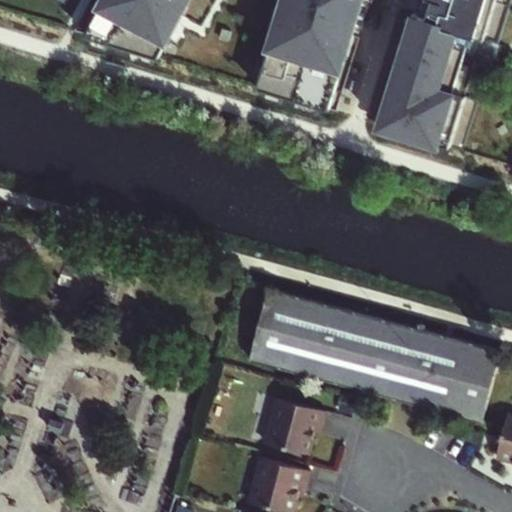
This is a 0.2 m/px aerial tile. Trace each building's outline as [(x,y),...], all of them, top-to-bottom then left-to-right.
[(105,0),(87,37),(159,56),(185,8),(180,6),(183,0),(105,0)] [(185,8),(159,56),(260,83),(286,0),(183,0),(180,6),(185,8)] [(362,0),(286,0),(260,83),(330,107),(363,4),(364,0),(362,0)] [(422,0),(418,14),(412,12),(377,124),(449,146),(465,96),(453,93),(470,36),(483,40),(494,0),(422,0)] [(31,227),(9,221),(3,244),(24,249),(31,227)] [(482,422),(501,351),(269,289),(248,361),(482,422)] [(322,428),(326,413),(276,399),(264,444),(307,456),(314,433),(315,427),(322,428)] [(511,415),(508,414),(496,458),(511,461),(511,415)] [(306,488),(310,472),(260,459),(248,504),(276,511),(292,511),(297,493),(299,486),(306,488)]
